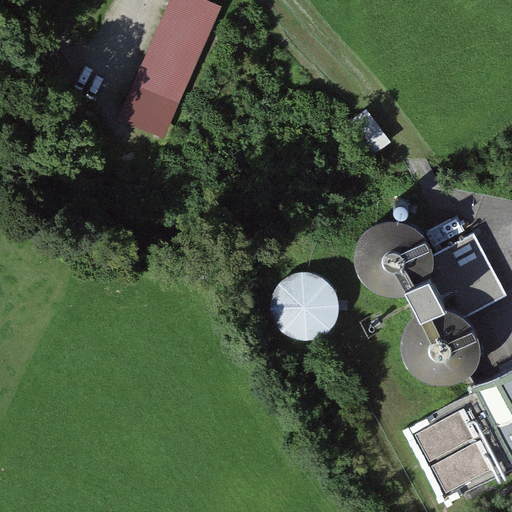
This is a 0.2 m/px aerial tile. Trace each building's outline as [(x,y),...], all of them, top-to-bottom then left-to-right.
[(223,0),(222,0),(166,0),(117,114),(165,134),(223,0)] [(368,158),(391,144),(371,110),(347,125),(368,158)] [(391,294),(400,294),(409,292),(410,291),(417,288),(424,283),(429,276),(432,270),(433,268),(436,260),(436,251),(435,242),(431,234),(426,226),(420,220),(412,216),(404,213),(395,212),(386,213),(378,216),(370,221),(364,227),(359,234),(355,242),(354,251),(354,260),(357,269),(361,276),(367,283),(374,288),(382,292),(391,294)] [(271,296),(271,304),(273,311),(276,318),(280,325),(286,330),(293,333),(300,335),(308,335),(315,334),(322,331),(329,326),(334,321),(337,314),(339,306),(340,299),(338,291),(335,284),(330,278),(325,273),(318,269),(310,268),(303,267),(295,269),(288,272),(282,276),(277,282),(273,289),(271,296)] [(419,307),(423,304),(431,301),(440,300),(444,300),(447,298),(432,270),(429,276),(424,283),(417,288),(410,291),(419,307)] [(436,382),(445,382),(454,380),(462,376),(469,371),(475,364),(479,356),(481,348),(482,339),(480,330),(477,322),(472,314),(465,308),(458,304),(449,301),(444,300),(440,300),(431,301),(423,304),(419,307),(415,308),(409,315),(404,322),(401,330),(399,339),(400,348),(402,357),(406,364),(412,371),(419,376),(428,380),(436,382)] [(511,360),(472,382),(476,391),(427,416),(431,424),(415,432),(446,490),(462,482),(466,490),(511,466),(511,360)]
